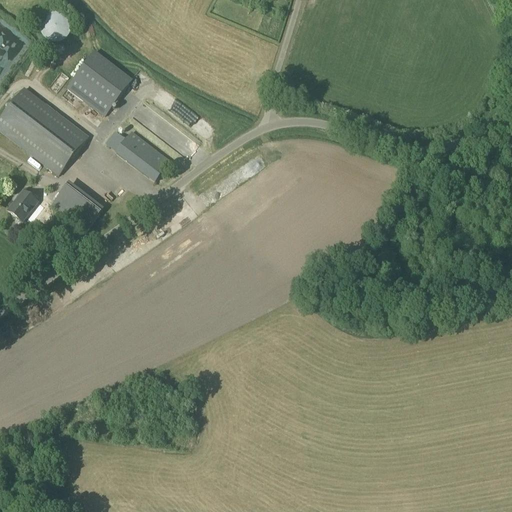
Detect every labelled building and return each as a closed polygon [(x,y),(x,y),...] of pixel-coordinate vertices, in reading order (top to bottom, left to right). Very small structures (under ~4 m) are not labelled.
[(57,15),(55,14),(52,15),(50,16),(47,17),(44,19),(43,21),(42,22),(41,26),(40,28),(40,31),(40,33),(41,36),(42,39),(44,41),(46,43),(48,44),(51,45),(53,46),(56,46),(59,45),(61,45),(63,44),(65,43),(67,41),(69,39),(70,37),(71,34),(71,32),(71,29),(71,26),(70,24),(69,22),(66,19),(65,17),(62,16),(60,15),(57,15)] [(105,118),(133,82),(95,52),(66,90),(104,119),(105,118)] [(0,134),(58,179),(89,140),(24,90),(0,121),(0,134)] [(171,164),(131,133),(125,142),(115,134),(105,147),(115,155),(154,186),(171,164)] [(89,229),(99,216),(65,189),(54,203),(89,229)] [(22,224),(38,204),(23,193),(7,213),(22,224)]
